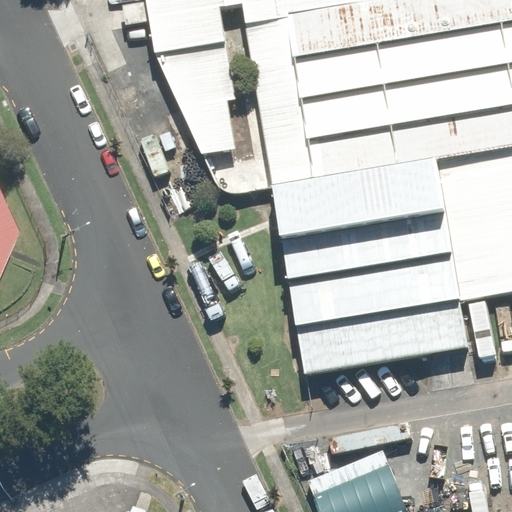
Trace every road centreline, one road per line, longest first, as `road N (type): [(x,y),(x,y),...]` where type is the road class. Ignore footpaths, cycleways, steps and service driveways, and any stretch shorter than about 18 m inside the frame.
road 1 (unclassified): [(143,313),(4,0)]
road 2 (unknown): [(214,462),(511,375)]
road 3 (unclassified): [(182,391),(0,472)]
road 4 (unclassified): [(0,380),(143,313)]
road 5 (unclassified): [(237,511),(182,391)]
